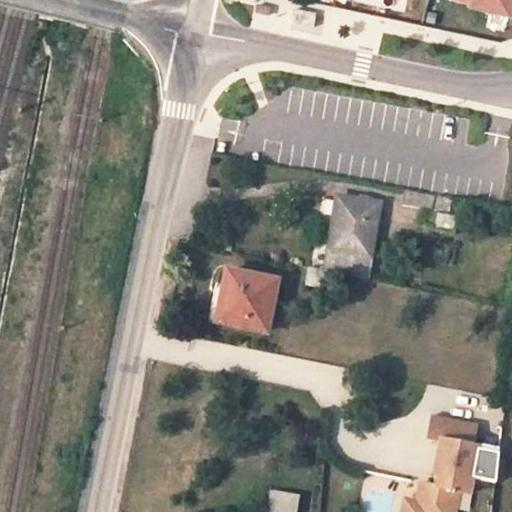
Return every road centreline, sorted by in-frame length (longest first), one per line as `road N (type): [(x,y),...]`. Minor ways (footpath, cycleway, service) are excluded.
road 1 (tertiary): [(193,30),(88,511)]
road 2 (unknown): [(128,334),(301,376),(330,423),(356,442),(390,442),(427,404),(479,405)]
road 3 (residential): [(193,30),(511,90)]
road 4 (residential): [(45,0),(193,30)]
